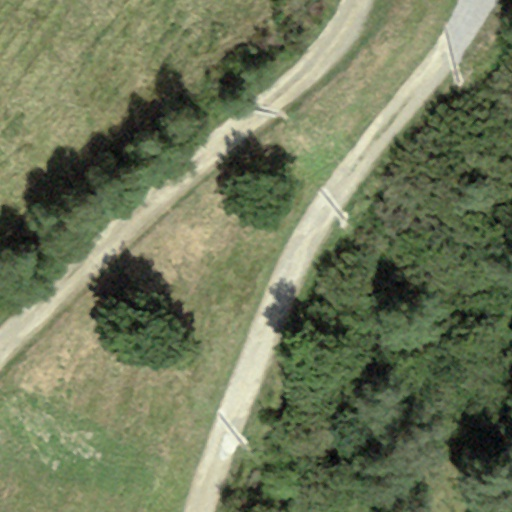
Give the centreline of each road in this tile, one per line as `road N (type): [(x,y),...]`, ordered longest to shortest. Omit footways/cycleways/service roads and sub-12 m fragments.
road 1 (track): [(199,511),(231,404),(302,229),(360,135),(450,32),(461,0)]
road 2 (track): [(354,0),(344,32),(113,227),(0,342)]
